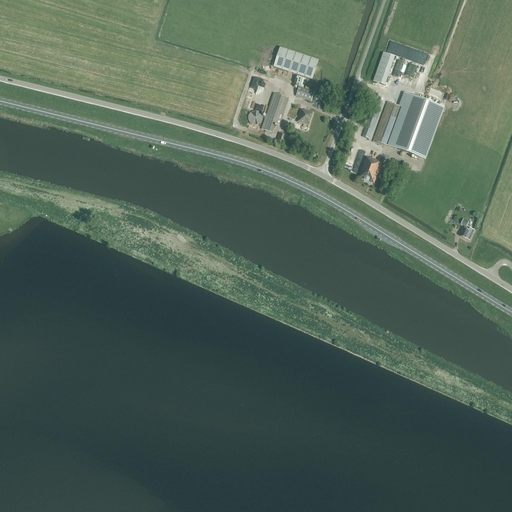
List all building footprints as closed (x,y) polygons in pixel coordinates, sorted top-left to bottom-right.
[(280,48),(274,67),(312,80),(318,61),(280,48)] [(373,83),(385,87),(393,63),(395,58),(383,54),(373,83)] [(296,97),(311,102),(314,92),(299,87),(296,97)] [(261,130),(272,133),(275,124),(279,126),(283,114),(289,98),(284,97),(274,93),(261,130)] [(387,102),(373,142),(376,143),(377,142),(402,151),(401,154),(402,154),(403,152),(425,159),(444,107),(407,94),(402,108),(387,102)] [(383,102),(379,101),(376,100),(362,137),(369,139),(383,102)] [(262,118),(262,116),(262,115),(261,114),(260,112),(259,112),(258,111),(256,111),(255,110),(253,111),(252,111),(251,112),(250,113),(249,114),(248,115),(248,116),(248,118),(248,119),(248,121),(249,122),(250,123),(251,124),(252,124),(253,125),(255,125),(256,125),(258,124),(259,124),(260,123),(261,122),(262,121),(262,119),(262,118)] [(297,122),(309,126),(313,113),(305,110),(305,112),(301,110),(297,122)] [(277,141),(287,145),(290,137),(279,133),(277,141)] [(358,178),(374,185),(382,163),(371,158),(371,159),(366,158),(358,178)] [(474,231),(468,228),(466,230),(464,229),(460,237),(465,239),(466,239),(469,241),(474,231)]
